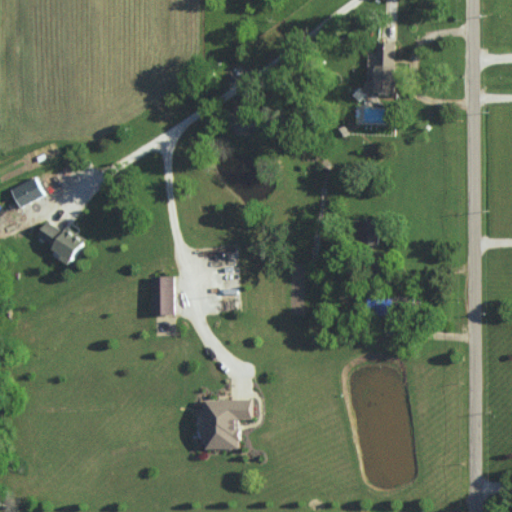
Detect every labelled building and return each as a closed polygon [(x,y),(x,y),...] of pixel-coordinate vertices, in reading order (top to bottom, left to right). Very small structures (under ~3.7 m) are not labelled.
[(398,42),(379,42),(377,92),(396,92),(398,42)] [(12,188),(22,207),(45,195),(36,176),(12,188)] [(380,243),(381,220),(357,220),(357,243),(380,243)] [(38,237),(65,254),(61,259),(71,265),(87,240),(67,228),(65,232),(48,221),(38,237)] [(154,314),(176,314),(175,276),(153,276),(154,314)] [(206,399),(207,449),(241,448),(241,419),(254,419),(254,399),(206,399)]
